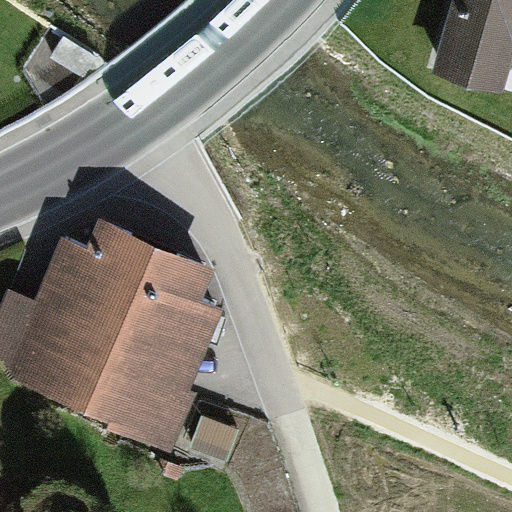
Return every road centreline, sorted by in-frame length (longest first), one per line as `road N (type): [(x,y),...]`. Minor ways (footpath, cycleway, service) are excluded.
road 1 (track): [(318,511),(278,380),(177,159),(141,118)]
road 2 (secondary): [(263,0),(141,118),(0,192)]
